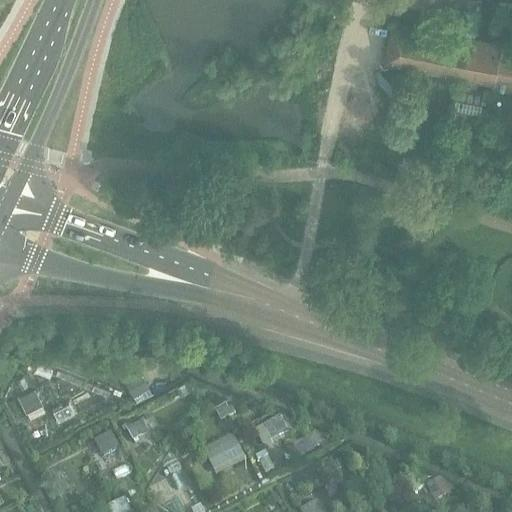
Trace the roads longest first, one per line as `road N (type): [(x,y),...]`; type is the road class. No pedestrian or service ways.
road 1 (tertiary): [(292,316),(173,260),(13,212)]
road 2 (tertiary): [(0,254),(292,316)]
road 3 (tertiary): [(511,403),(292,316)]
road 4 (secondary): [(13,212),(96,0)]
road 5 (secondary): [(66,0),(0,121)]
